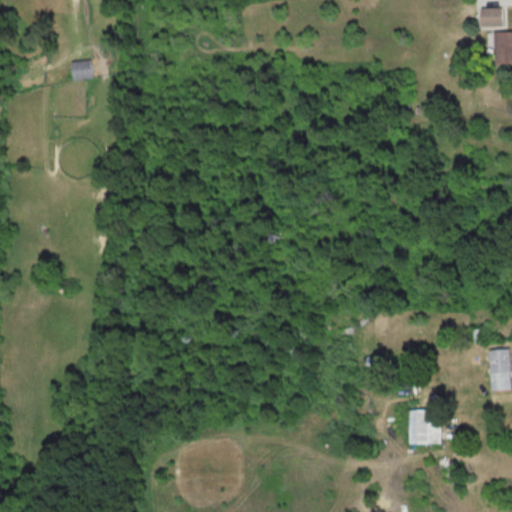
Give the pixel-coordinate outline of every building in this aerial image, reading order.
[(505,25),(505,7),(483,7),(483,25),(505,25)] [(496,62),(511,61),(511,29),(496,30),(496,62)] [(93,77),(91,59),(71,61),(73,79),(93,77)] [(511,389),(511,349),(491,349),(491,389),(511,389)] [(409,443),(442,443),(442,408),(409,408),(409,443)]
